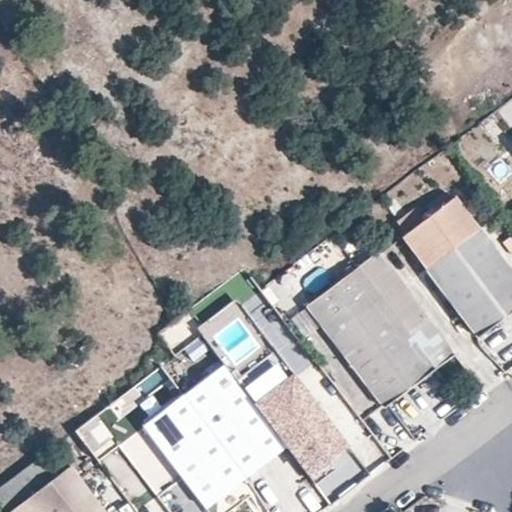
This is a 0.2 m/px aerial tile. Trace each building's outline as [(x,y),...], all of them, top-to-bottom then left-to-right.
[(483,331),(511,308),(511,270),(454,195),(406,234),(483,331)] [(382,250),(307,306),(384,406),(458,350),(382,250)] [(156,332),(168,351),(199,332),(186,312),(156,332)] [(203,511),(205,511),(245,482),(286,451),(256,411),(244,395),(224,370),(143,431),(203,511)] [(277,371),(244,395),(256,411),(289,387),(277,371)] [(309,481),(350,450),(297,380),(289,387),(256,411),(286,451),(309,481)] [(108,511),(73,466),(14,511),(15,511),(108,511)] [(245,482),(205,511),(234,511),(256,496),(245,482)]
